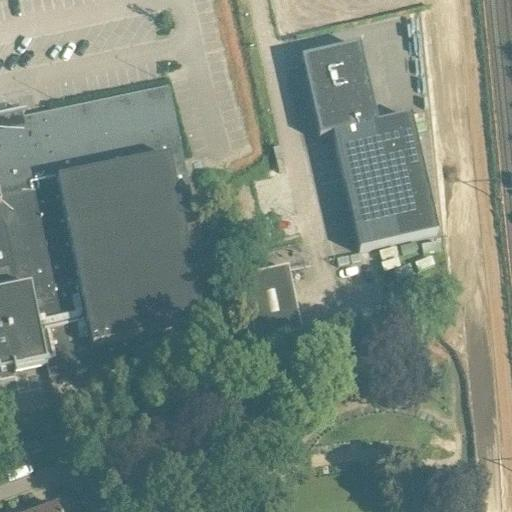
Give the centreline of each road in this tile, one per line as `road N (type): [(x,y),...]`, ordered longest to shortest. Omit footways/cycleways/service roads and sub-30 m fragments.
road 1 (unclassified): [(313,264),(252,0)]
road 2 (residential): [(0,492),(65,473),(80,477),(97,511)]
